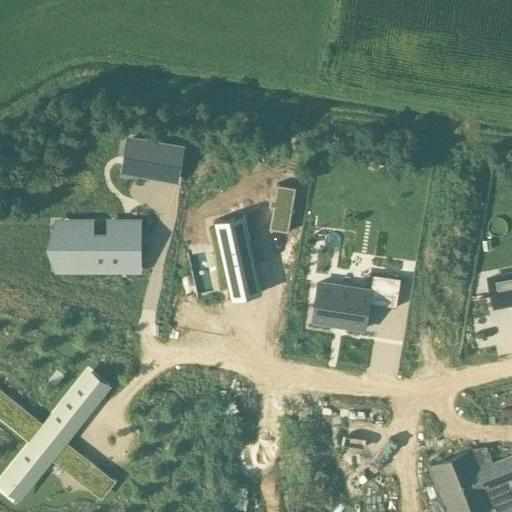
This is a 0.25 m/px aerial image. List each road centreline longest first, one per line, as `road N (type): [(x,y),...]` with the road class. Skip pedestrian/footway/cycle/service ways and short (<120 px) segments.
road 1 (residential): [(511,366),(391,388),(147,344)]
road 2 (unknown): [(160,191),(147,344),(126,406)]
